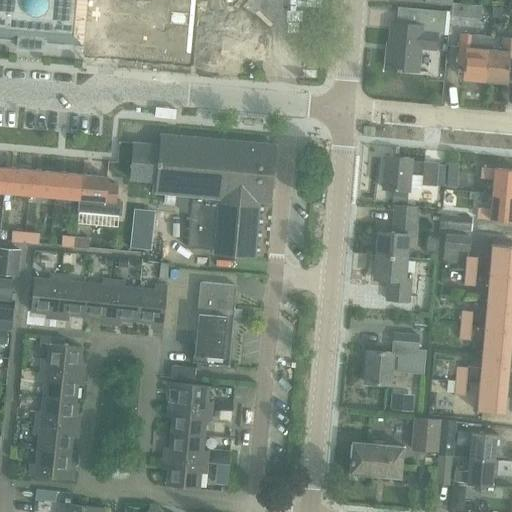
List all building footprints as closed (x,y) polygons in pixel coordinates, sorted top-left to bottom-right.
[(0,0),(0,38),(17,40),(16,47),(22,48),(38,49),(43,50),(44,43),(82,46),(85,46),(84,54),(187,63),(193,0),(0,0)] [(466,4),(453,3),(451,23),(463,24),(466,4)] [(386,47),(384,69),(418,72),(420,50),(435,51),(436,32),(442,33),(444,13),(398,9),(397,24),(391,23),(389,48),(386,47)] [(459,46),(457,64),(463,65),(462,79),(484,81),(487,49),(488,36),(475,35),(471,35),(460,34),(459,46)] [(487,49),(484,81),(506,83),(509,58),(511,58),(511,38),(502,37),(501,50),(487,49)] [(166,202),(175,203),(175,204),(190,205),(186,247),(212,249),(212,254),(254,258),(259,202),(269,203),(275,145),(160,134),(159,145),(134,143),(130,181),(152,183),(151,192),(154,193),(167,195),(166,202)] [(436,186),(437,164),(409,162),(410,158),(384,156),(382,188),(393,189),(407,190),(408,175),(421,175),(420,185),(436,186)] [(6,168),(3,193),(28,195),(27,170),(6,168)] [(492,180),(491,195),(511,197),(511,170),(481,168),(480,179),(492,180)] [(27,170),(28,195),(54,198),(54,172),(27,170)] [(54,172),(54,198),(78,200),(78,199),(80,175),(54,172)] [(78,199),(78,200),(77,211),(115,214),(116,202),(113,202),(114,180),(107,180),(106,177),(80,175),(78,199)] [(447,175),(447,187),(457,187),(458,175),(447,175)] [(392,203),(392,204),(395,205),(406,206),(407,190),(393,189),(392,203)] [(476,219),(488,220),(511,222),(511,197),(491,195),(489,209),(477,207),(476,219)] [(377,231),(375,255),(405,258),(407,237),(413,238),(416,207),(406,206),(395,205),(393,233),(377,231)] [(439,228),(445,229),(470,231),(471,218),(446,216),(440,216),(439,228)] [(132,223),(129,249),(150,251),(153,225),(132,223)] [(11,242),(24,243),(25,232),(12,231),(11,242)] [(25,232),(24,243),(38,245),(39,233),(25,232)] [(445,235),(444,249),(468,251),(469,236),(446,234),(445,235)] [(61,247),(74,248),(75,236),(62,235),(61,247)] [(75,236),(74,248),(88,249),(89,238),(75,236)] [(427,236),(426,253),(435,254),(437,237),(427,236)] [(489,274),(511,276),(511,246),(491,245),(489,274)] [(0,273),(15,275),(17,250),(0,248),(0,273)] [(403,279),(405,258),(375,255),(373,279),(388,280),(386,300),(407,302),(409,279),(403,279)] [(466,257),(464,272),(476,272),(477,258),(466,257)] [(119,258),(118,266),(127,267),(128,259),(119,258)] [(160,263),(159,280),(167,281),(168,263),(160,263)] [(474,287),(476,272),(464,272),(463,286),(474,287)] [(50,319),(56,319),(61,274),(49,273),(49,279),(34,278),(30,311),(50,313),(50,319)] [(61,274),(56,319),(63,320),(64,315),(84,317),(87,282),(71,281),(72,275),(61,274)] [(511,276),(489,274),(486,301),(511,303),(511,276)] [(87,282),(84,317),(103,318),(102,324),(111,325),(116,280),(102,278),(101,284),(87,282)] [(0,295),(10,296),(10,295),(12,281),(0,279),(0,295)] [(116,280),(111,325),(116,325),(116,320),(135,322),(139,287),(124,286),(125,280),(116,280)] [(200,282),(192,363),(228,366),(235,285),(200,282)] [(139,287),(135,322),(155,324),(155,329),(162,330),(166,285),(154,283),(154,289),(139,287)] [(484,329),(510,331),(511,331),(511,316),(511,311),(511,303),(486,301),(484,329)] [(0,328),(10,329),(12,309),(0,308),(0,328)] [(461,310),(459,325),(471,326),(472,311),(461,310)] [(470,340),(471,326),(459,325),(458,339),(470,340)] [(484,329),(481,356),(508,358),(510,359),(511,344),(509,344),(510,331),(484,329)] [(393,349),(392,353),(425,355),(426,350),(416,350),(418,335),(394,333),(393,349)] [(40,358),(39,371),(84,375),(84,368),(79,368),(81,347),(63,345),(64,338),(41,336),(40,346),(47,347),(45,359),(40,358)] [(367,351),(365,383),(389,385),(390,371),(391,371),(424,374),(425,355),(392,353),(367,351)] [(479,383),(505,386),(508,386),(509,372),(507,371),(508,358),(481,356),(479,383)] [(195,368),(171,366),(170,379),(194,381),(195,368)] [(456,366),(454,381),(466,382),(467,367),(456,366)] [(43,382),(41,395),(76,399),(77,380),(83,381),(84,375),(39,371),(37,381),(43,382)] [(464,396),(466,382),(454,381),(453,395),(464,396)] [(208,387),(169,383),(166,413),(172,413),(172,417),(205,421),(210,421),(212,402),(207,402),(208,387)] [(479,383),(477,411),(505,413),(506,399),(504,399),(505,386),(479,383)] [(391,393),(390,409),(413,411),(414,395),(391,393)] [(34,411),(33,423),(78,427),(79,420),(73,420),(76,399),(41,395),(39,411),(34,411)] [(216,402),(216,410),(220,410),(219,421),(232,421),(233,411),(232,411),(232,403),(216,402)] [(172,417),(168,452),(207,455),(208,451),(202,451),(205,421),(172,417)] [(411,449),(436,451),(438,451),(438,456),(451,457),(453,457),(456,422),(438,420),(414,418),(411,449)] [(37,435),(36,450),(70,453),(72,433),(77,434),(78,427),(33,423),(32,434),(37,435)] [(469,447),(468,458),(493,461),(495,435),(457,431),(456,445),(469,447)] [(400,478),(402,446),(385,445),(386,442),(372,440),(372,443),(351,442),(348,473),(400,478)] [(68,473),(70,453),(36,450),(34,464),(30,463),(28,476),(72,480),(73,473),(68,473)] [(219,450),(218,464),(229,465),(230,465),(231,451),(219,450)] [(167,466),(165,486),(199,489),(200,474),(205,474),(207,455),(168,452),(163,452),(162,466),(167,466)] [(448,486),(451,457),(438,456),(436,485),(448,486)] [(453,483),(491,486),(493,461),(468,458),(467,470),(454,469),(453,483)] [(215,473),(214,484),(227,485),(228,474),(215,473)] [(36,489),(35,499),(45,500),(46,490),(36,489)] [(451,497),(450,509),(463,511),(463,503),(459,498),(451,497)] [(102,511),(103,508),(58,503),(57,511),(102,511)]
